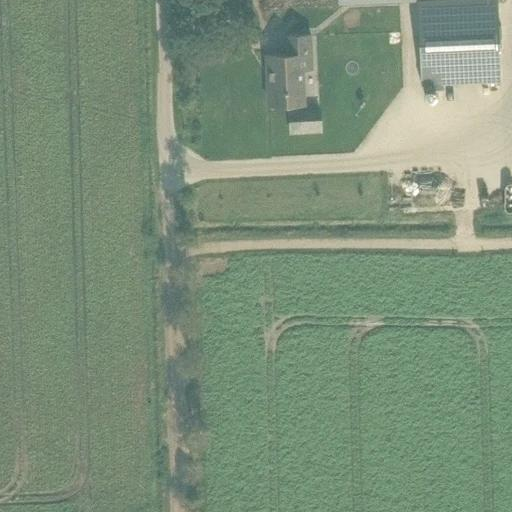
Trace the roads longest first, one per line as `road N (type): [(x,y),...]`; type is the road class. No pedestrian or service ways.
road 1 (track): [(178,511),(170,251),(511,244)]
road 2 (unclassified): [(170,251),(162,0)]
